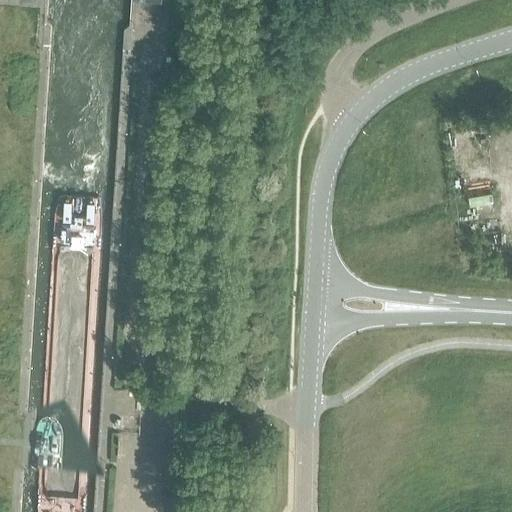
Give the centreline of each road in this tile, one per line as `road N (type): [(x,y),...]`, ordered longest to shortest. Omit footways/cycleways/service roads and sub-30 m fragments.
road 1 (tertiary): [(302,511),(311,318)]
road 2 (tertiary): [(342,116),(511,45)]
road 3 (tertiary): [(312,289),(314,226),(342,116)]
road 4 (residential): [(342,116),(330,85),(357,38),(423,0)]
road 5 (primary): [(459,310),(312,289)]
road 6 (primary): [(311,318),(459,310)]
